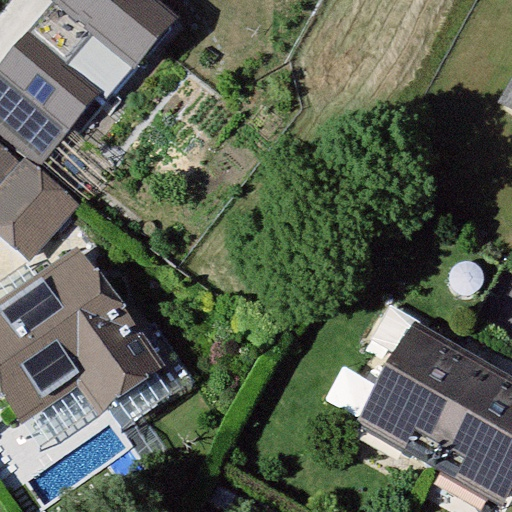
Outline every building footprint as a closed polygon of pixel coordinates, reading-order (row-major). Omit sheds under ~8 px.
[(183,26),(153,0),(61,0),(0,70),(0,82),(67,141),(128,68),(138,78),(183,26)] [(511,86),(493,120),(511,130),(511,86)] [(0,148),(0,190),(21,167),(0,148)] [(21,167),(0,190),(0,236),(33,265),(81,211),(27,162),(21,167)] [(83,389),(105,420),(168,376),(81,252),(0,308),(0,394),(24,429),(83,389)] [(511,397),(408,340),(352,440),(483,511),(509,511),(511,507),(511,397)]
